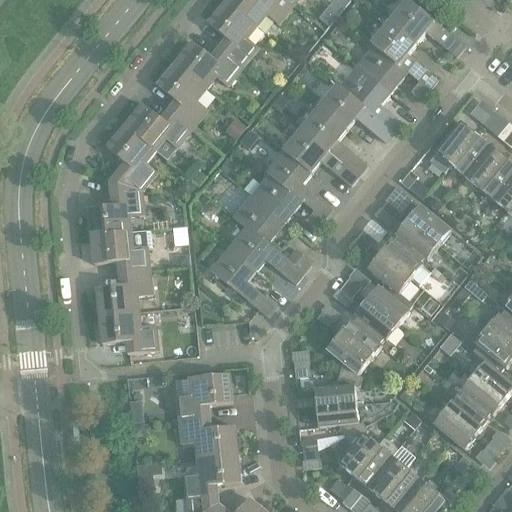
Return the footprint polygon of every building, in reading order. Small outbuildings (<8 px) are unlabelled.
[(295,8),(285,0),(231,0),(227,5),(259,30),(269,18),(280,27),(295,8)] [(466,49),(409,3),(391,25),(418,47),(427,36),(457,60),(466,49)] [(249,42),(259,30),(227,5),(209,27),(228,42),(220,51),(244,70),(260,51),(249,42)] [(430,6),(424,13),(436,22),(441,15),(430,6)] [(438,83),(409,59),(418,47),(391,25),(374,47),(408,74),(421,85),(430,93),(438,83)] [(244,70),(220,51),(213,60),(194,45),(176,67),(208,92),(218,80),(229,89),(244,70)] [(408,74),(374,47),(373,48),(375,49),(358,70),(391,96),(408,74)] [(198,104),(208,92),(176,67),(159,89),(177,104),(170,113),(193,132),(209,113),(198,104)] [(382,108),(391,96),(358,70),(341,90),(340,89),(339,90),(395,136),(403,126),(382,108)] [(422,103),(430,93),(421,85),(412,95),(422,103)] [(395,136),(339,90),(321,111),(348,134),(357,122),(387,146),(395,136)] [(168,163),(193,132),(170,113),(162,122),(144,107),(126,129),(157,154),(168,163)] [(486,127),(495,115),(489,110),(480,122),(486,127)] [(339,145),(348,134),(321,111),(303,133),(360,179),(368,169),(339,145)] [(492,132),(501,120),(495,115),(486,127),(492,132)] [(239,119),(229,132),(239,140),(249,127),(239,119)] [(452,168),(477,137),(462,125),(437,156),(452,168)] [(147,166),(157,154),(126,129),(108,151),(127,166),(111,185),(143,194),(158,175),(147,166)] [(360,179),(303,133),(286,154),(313,177),(323,166),(352,189),(360,179)] [(466,180),(491,149),(477,137),(452,168),(466,180)] [(480,191),(505,160),(491,149),(466,180),(480,191)] [(304,188),(313,177),(286,154),(269,175),(304,203),(316,213),(326,221),(333,212),(304,188)] [(494,202),(511,179),(511,165),(505,160),(480,191),(494,202)] [(304,203),(269,175),(267,178),(268,179),(261,187),(255,181),(246,192),(253,197),(286,224),(304,203)] [(507,214),(511,207),(511,179),(494,202),(507,214)] [(145,218),(143,194),(111,185),(113,210),(90,212),(93,240),(132,235),(131,220),(145,218)] [(286,224),(253,197),(233,221),(247,233),(267,249),(269,246),(286,224)] [(403,209),(392,199),(387,205),(399,215),(403,209)] [(399,215),(387,205),(382,211),(394,221),(399,215)] [(452,234),(421,209),(409,223),(440,249),(452,234)] [(317,232),(326,221),(316,213),(307,224),(317,232)] [(440,249),(409,223),(397,238),(399,240),(413,251),(408,255),(422,266),(426,261),(428,263),(440,249)] [(289,262),(269,246),(267,249),(247,233),(231,253),(258,275),(267,264),(296,287),(306,276),(289,262)] [(375,243),(364,233),(359,239),(370,249),(375,243)] [(151,274),(148,249),(147,234),(132,235),(93,240),(95,268),(119,265),(120,277),(151,274)] [(370,249),(359,239),(354,246),(365,255),(370,249)] [(422,266),(408,255),(413,251),(399,240),(395,245),(393,243),(381,258),(412,283),(424,268),(422,266)] [(249,287),(258,275),(231,253),(213,274),(269,321),(278,310),(249,287)] [(313,266),(297,253),(289,262),(306,276),(313,266)] [(412,283),(381,258),(369,272),(386,286),(382,292),(396,303),(400,298),(412,283)] [(153,298),(151,274),(120,277),(122,289),(98,291),(101,319),(141,315),(139,299),(153,298)] [(362,289),(351,280),(346,286),(357,295),(362,289)] [(357,295),(346,286),(341,292),(352,301),(357,295)] [(408,313),(413,308),(400,298),(396,303),(382,292),(380,290),(368,305),(399,330),(411,315),(408,313)] [(399,330),(368,305),(356,319),(358,321),(371,332),(367,337),(381,348),(385,343),(387,344),(399,330)] [(511,318),(507,314),(502,320),(500,318),(489,331),(511,349),(511,318)] [(159,354),(156,329),(142,331),(141,315),(101,319),(103,347),(127,345),(129,357),(159,354)] [(334,324),(322,315),(317,321),(329,330),(334,324)] [(381,348),(367,337),(371,332),(358,321),(354,326),(352,324),(340,339),(371,364),(383,349),(381,348)] [(511,366),(511,349),(489,331),(476,347),(478,349),(474,354),(487,364),(491,359),(505,370),(507,372),(511,366)] [(371,364),(340,339),(328,353),(344,366),(340,379),(362,385),(363,381),(360,378),(371,364)] [(511,396),(511,385),(501,376),(505,370),(491,359),(487,364),(474,380),(505,406),(511,396)] [(310,371),(309,364),(295,365),(296,373),(310,371)] [(311,379),(310,371),(296,373),(296,381),(311,379)] [(233,406),(230,377),(191,381),(192,397),(177,398),(180,423),(211,420),(210,408),(233,406)] [(358,408),(356,390),(360,390),(362,385),(340,379),(336,391),(316,393),(318,412),(358,408)] [(505,406),(474,380),(463,394),(465,395),(479,406),(474,412),(487,422),(492,417),(494,419),(505,406)] [(487,422),(474,412),(479,406),(465,395),(461,401),(459,399),(448,412),(479,437),(490,424),(487,422)] [(359,426),(358,408),(318,412),(320,431),(340,429),(346,441),(366,429),(364,425),(359,426)] [(479,437),(448,412),(435,428),(466,453),(479,437)] [(239,457),(236,429),(212,432),(211,420),(180,423),(182,447),(197,446),(198,462),(239,457)] [(354,479),(379,448),(366,437),(368,433),(366,429),(346,441),(332,448),(341,466),(340,467),(354,479)] [(505,451),(493,441),(489,448),(500,457),(505,451)] [(368,490),(393,460),(397,454),(396,452),(384,442),(379,448),(354,479),(368,490)] [(319,454),(318,446),(303,447),(304,455),(319,454)] [(500,457),(489,448),(484,454),(495,463),(500,457)] [(320,462),(319,454),(304,455),(305,463),(320,462)] [(211,511),(220,507),(218,488),(241,485),(239,457),(198,462),(200,477),(185,479),(188,511),(211,511)] [(382,502),(407,471),(393,460),(368,490),(382,502)] [(394,511),(397,511),(421,483),(407,471),(382,502),(394,511)] [(338,498),(346,489),(338,482),(330,492),(338,498)] [(421,511),(436,494),(421,483),(397,511),(421,511)] [(344,504),(352,494),(354,492),(347,487),(346,489),(338,498),(344,504)] [(444,511),(450,506),(436,494),(421,511),(444,511)] [(262,511),(250,502),(241,511),(225,511),(220,507),(211,511),(262,511)]
